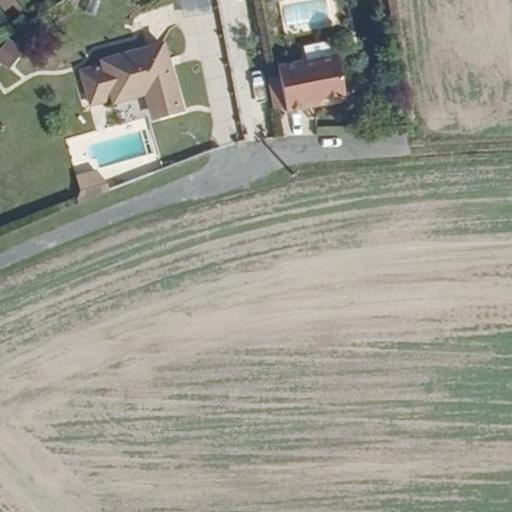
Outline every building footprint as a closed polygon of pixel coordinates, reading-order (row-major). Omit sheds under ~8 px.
[(282,0),(284,28),(335,27),(333,0),(282,0)] [(180,110),(162,38),(99,54),(100,59),(78,65),(87,98),(109,93),(110,97),(141,89),(149,87),(156,116),(180,110)] [(0,48),(0,58),(7,67),(22,56),(10,41),(0,48)] [(343,98),(336,58),(276,69),(285,115),(305,111),(305,106),(319,103),(343,98)] [(156,116),(149,87),(141,89),(149,118),(156,116)] [(305,111),(320,108),(319,103),(305,106),(305,111)]
